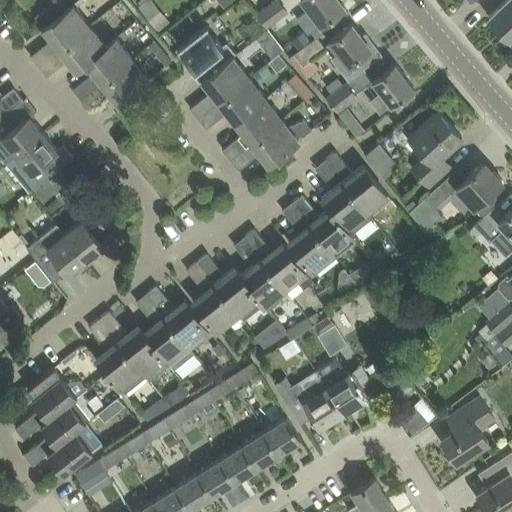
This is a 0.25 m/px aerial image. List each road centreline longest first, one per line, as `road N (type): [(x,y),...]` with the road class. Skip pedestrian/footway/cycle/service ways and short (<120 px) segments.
road 1 (residential): [(148,270),(153,203),(0,44)]
road 2 (residential): [(437,511),(393,443),(374,438),(256,511)]
road 3 (residential): [(0,369),(107,290),(148,270)]
road 4 (secondary): [(511,125),(406,0)]
road 5 (residential): [(251,208),(165,93)]
road 6 (residential): [(251,208),(297,173),(337,124)]
road 7 (residential): [(148,270),(251,208)]
